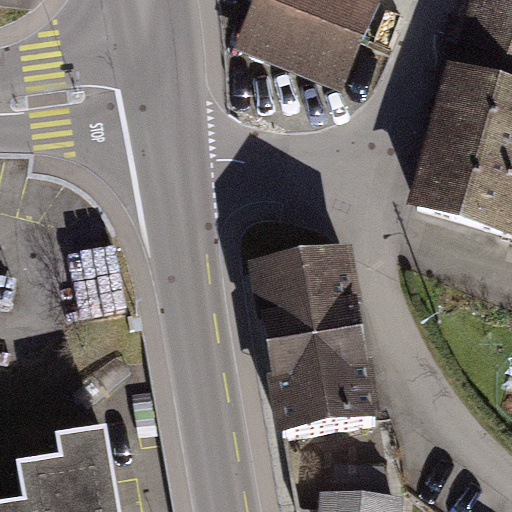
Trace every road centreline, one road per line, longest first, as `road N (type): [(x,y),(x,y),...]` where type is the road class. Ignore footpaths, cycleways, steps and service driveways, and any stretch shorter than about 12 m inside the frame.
road 1 (tertiary): [(169,157),(221,511)]
road 2 (residential): [(342,177),(398,334),(435,398),(511,476)]
road 3 (residential): [(440,0),(391,119),(342,177)]
road 4 (residential): [(342,177),(169,157)]
road 5 (residential): [(0,106),(158,87)]
